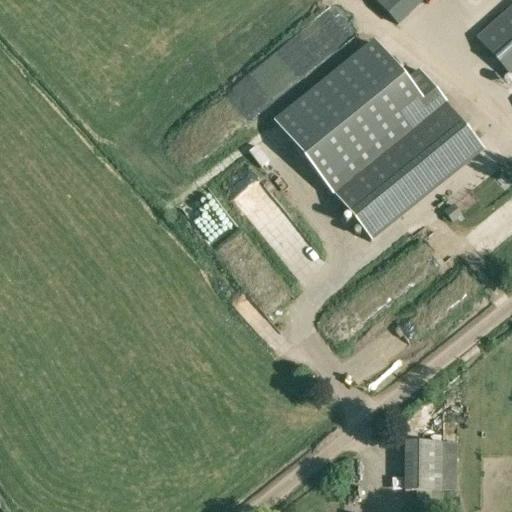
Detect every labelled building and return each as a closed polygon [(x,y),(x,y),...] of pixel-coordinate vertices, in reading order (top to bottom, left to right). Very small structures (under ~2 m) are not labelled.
[(511,2),(473,37),(511,81),(511,2)] [(274,128),(325,191),(425,109),(440,97),(419,71),(404,84),(373,46),(274,128)] [(448,80),(439,88),(466,116),(475,108),(448,80)] [(244,207),(261,192),(242,169),(224,185),(244,207)] [(397,219),(408,230),(446,195),(435,183),(397,219)] [(463,187),(449,199),(462,213),(475,201),(463,187)] [(366,370),(392,341),(376,327),(350,356),(366,370)] [(441,444),(405,443),(404,491),(440,492),(441,444)]
